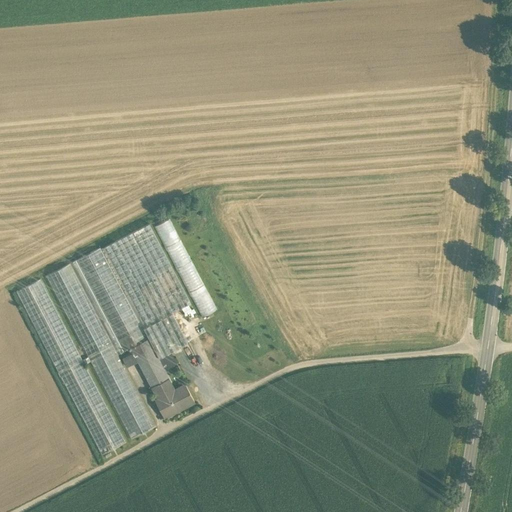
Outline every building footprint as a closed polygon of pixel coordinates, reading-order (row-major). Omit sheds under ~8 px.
[(170,218),(154,226),(202,318),(218,310),(170,218)] [(149,224),(101,249),(142,329),(172,313),(190,303),(149,224)] [(82,360),(40,279),(15,292),(101,455),(125,443),(84,364),(90,362),(131,440),(155,427),(118,355),(131,348),(147,339),(142,329),(101,249),(100,248),(45,276),(87,357),(82,360)] [(172,313),(142,329),(147,339),(148,339),(147,339),(157,358),(187,343),(172,313)] [(157,358),(147,339),(131,348),(152,387),(168,379),(157,358)] [(174,390),(168,379),(152,387),(158,399),(155,400),(164,418),(194,402),(185,384),(174,390)]
